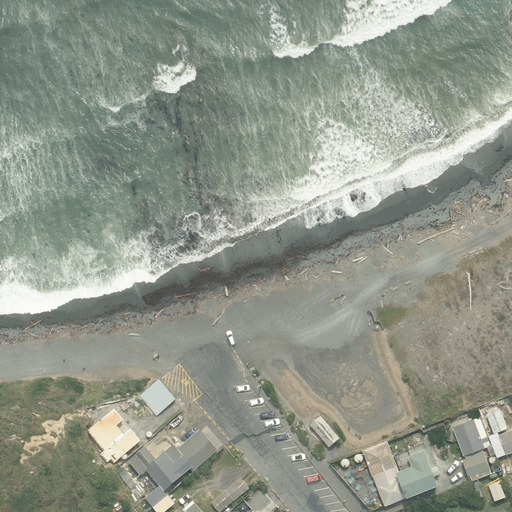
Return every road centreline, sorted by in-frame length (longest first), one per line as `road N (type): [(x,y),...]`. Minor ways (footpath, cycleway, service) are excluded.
road 1 (unclassified): [(187,354),(319,511)]
road 2 (track): [(368,278),(511,226)]
